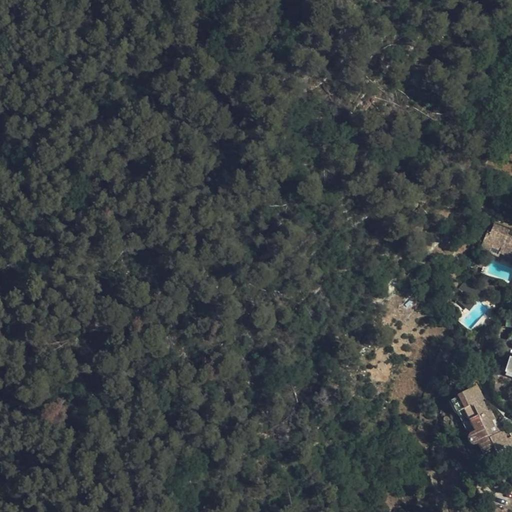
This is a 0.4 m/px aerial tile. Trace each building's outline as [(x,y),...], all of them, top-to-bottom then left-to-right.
[(500,253),(503,254),(511,258),(511,237),(508,235),(510,231),(494,224),(492,229),(489,228),(480,249),(499,257),(500,253)] [(471,292),(476,287),(472,284),(468,289),(471,292)] [(483,293),(476,287),(471,292),(468,289),(465,291),(459,299),(469,308),(474,303),(470,299),(474,295),(478,298),(483,293)] [(490,416),(493,414),(490,410),(487,411),(482,401),(484,400),(477,385),(465,391),(464,396),(458,394),(457,395),(458,397),(450,401),(455,413),(458,412),(464,409),(475,431),(470,434),(468,437),(468,439),(469,441),(470,443),(472,445),(475,445),(478,443),(483,453),(492,448),(495,454),(511,445),(511,439),(511,437),(506,439),(499,426),(496,428),(493,422),(490,416)] [(464,409),(458,412),(470,434),(475,431),(464,409)] [(489,457),(495,454),(492,448),(483,453),(484,455),(488,454),(489,457)]
